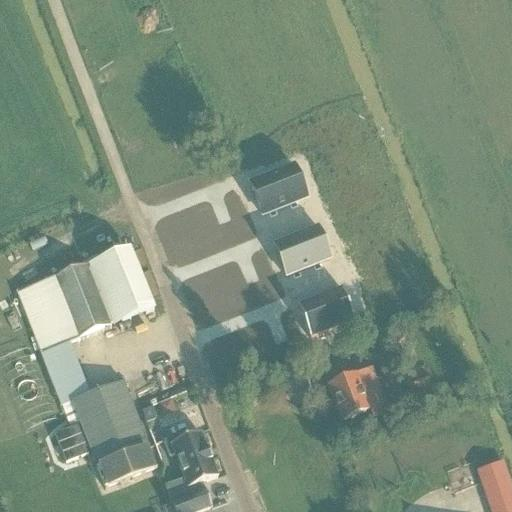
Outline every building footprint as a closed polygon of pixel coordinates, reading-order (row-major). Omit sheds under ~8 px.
[(252,191),(265,222),(309,205),(297,174),(252,191)] [(276,252),(288,284),(333,267),(320,235),(276,252)] [(154,312),(129,250),(21,292),(49,365),(70,357),(67,348),(80,343),(79,340),(110,328),(109,326),(118,322),(119,325),(154,312)] [(299,314),(312,346),(356,329),(344,297),(299,314)] [(404,344),(399,329),(376,338),(382,352),(404,344)] [(435,396),(424,367),(413,372),(416,380),(407,384),(414,404),(435,396)] [(381,394),(371,369),(327,387),(341,422),(370,411),(373,419),(387,413),(379,394),(381,394)] [(157,469),(123,383),(71,403),(104,489),(157,469)] [(164,486),(173,511),(201,511),(211,508),(202,484),(218,478),(211,461),(212,460),(209,451),(207,451),(201,434),(181,441),(179,436),(164,442),(170,457),(175,455),(184,479),(164,486)] [(511,511),(511,489),(503,463),(478,471),(491,511),(511,511)]
